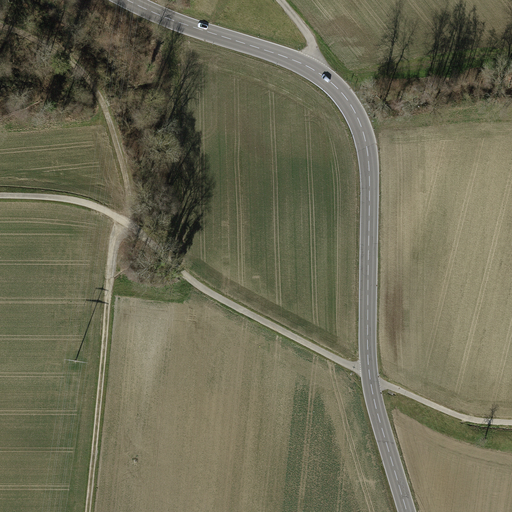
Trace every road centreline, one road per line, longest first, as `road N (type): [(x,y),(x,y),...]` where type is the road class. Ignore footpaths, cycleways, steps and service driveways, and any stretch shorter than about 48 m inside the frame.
road 1 (secondary): [(407,511),(368,376),(365,132),(341,95),(307,65),(170,22),(127,0)]
road 2 (track): [(127,221),(195,285),(368,376),(465,416),(511,421)]
road 3 (track): [(82,511),(103,301),(127,221)]
road 4 (track): [(0,196),(79,201),(127,221)]
